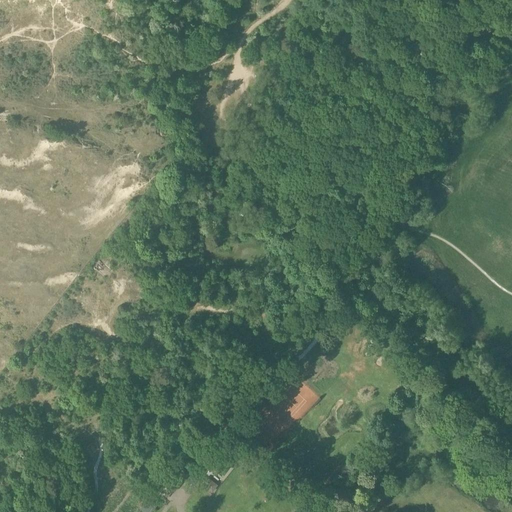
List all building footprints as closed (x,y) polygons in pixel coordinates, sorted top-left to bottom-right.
[(210,425),(194,444),(202,450),(218,432),(210,425)] [(170,501),(174,493),(185,470),(175,465),(175,466),(171,465),(157,495),(170,501)] [(210,489),(213,484),(206,480),(203,484),(210,489)] [(143,511),(154,511),(161,502),(151,496),(142,511),(143,511)] [(372,508),(369,505),(367,503),(358,511),(375,511),(374,511),(373,511),(371,509),(372,508)]
